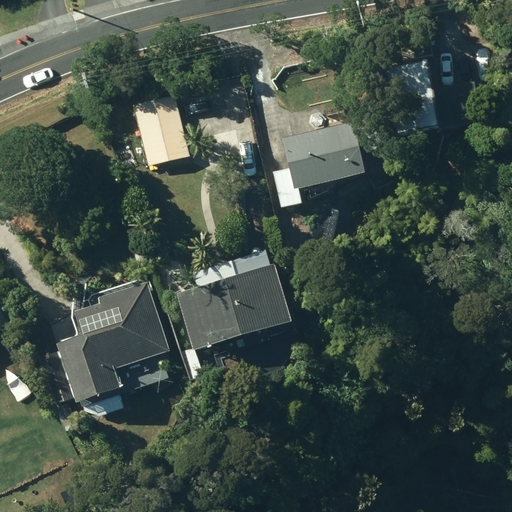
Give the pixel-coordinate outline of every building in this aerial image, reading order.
[(409,99),(417,138),(485,123),(477,84),(409,99)] [(143,100),(157,162),(198,153),(184,92),(143,100)] [(364,118),(297,133),(309,185),(376,169),(364,118)] [(136,226),(148,261),(159,258),(148,223),(136,226)] [(307,234),(313,254),(340,245),(334,225),(307,234)] [(191,288),(210,346),(315,314),(297,258),(191,288)] [(100,330),(71,340),(93,399),(136,385),(130,365),(183,348),(160,278),(114,293),(116,299),(92,307),(100,330)] [(0,326),(9,322),(0,303),(0,326)] [(194,348),(204,375),(217,370),(206,343),(194,348)] [(84,396),(67,349),(48,356),(64,403),(84,396)] [(66,411),(75,429),(87,423),(78,405),(66,411)] [(97,491),(87,472),(73,479),(82,498),(97,491)]
